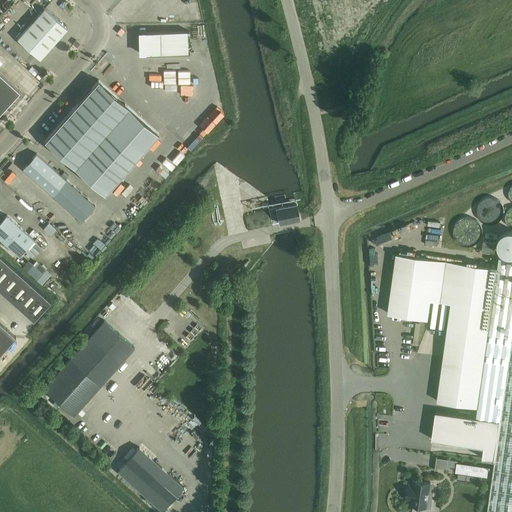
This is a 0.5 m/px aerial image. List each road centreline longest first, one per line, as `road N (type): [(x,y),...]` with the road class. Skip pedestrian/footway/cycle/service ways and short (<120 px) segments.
road 1 (unclassified): [(333,511),(329,218)]
road 2 (track): [(222,511),(227,272),(214,251)]
road 3 (unclassified): [(329,218),(287,0)]
road 4 (unclassified): [(329,218),(511,138)]
road 5 (unclassified): [(83,0),(97,20),(95,41),(0,149)]
